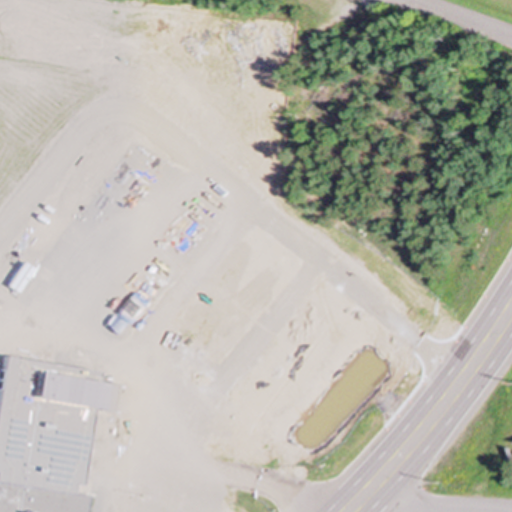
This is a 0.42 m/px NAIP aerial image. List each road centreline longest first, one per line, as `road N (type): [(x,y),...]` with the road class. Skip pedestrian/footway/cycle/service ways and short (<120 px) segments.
road 1 (primary): [(345,511),(443,406),(511,307)]
road 2 (residential): [(352,505),(124,461)]
road 3 (residential): [(352,505),(479,511)]
